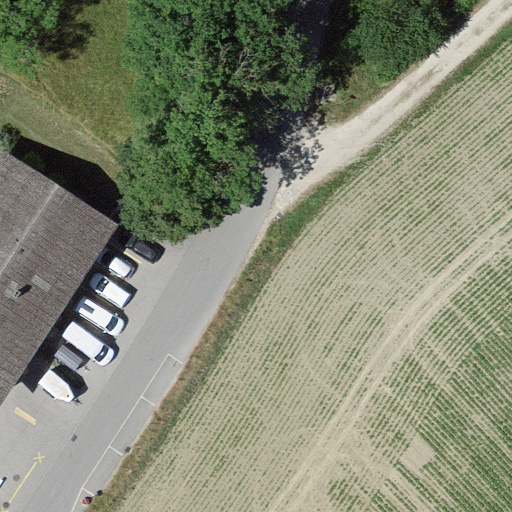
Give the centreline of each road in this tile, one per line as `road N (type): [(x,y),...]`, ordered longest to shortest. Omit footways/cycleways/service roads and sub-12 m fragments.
road 1 (unclassified): [(46,511),(264,167),(314,0)]
road 2 (track): [(507,0),(342,146),(264,167)]
